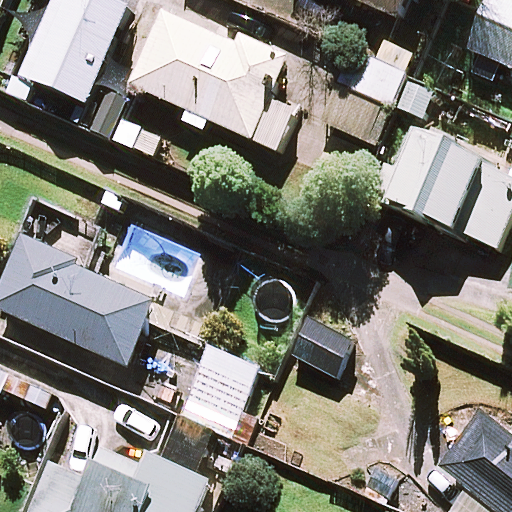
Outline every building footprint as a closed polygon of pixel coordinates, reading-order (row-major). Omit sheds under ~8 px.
[(57,0),(22,81),(42,90),(91,111),(133,14),(101,0),(57,0)] [(413,0),(344,0),(402,25),(413,0)] [(511,0),(496,0),(472,56),(511,73),(511,0)] [(133,95),(168,109),(190,119),(186,129),(208,138),(212,128),(281,157),(298,117),(273,106),(289,69),(166,18),(133,95)] [(409,81),(359,59),(345,90),(395,112),(409,81)] [(438,97),(410,85),(397,116),(425,128),(438,97)] [(393,117),(346,98),(333,131),(379,150),(393,117)] [(160,129),(125,116),(113,144),(154,162),(167,132),(160,129)] [(511,228),(511,178),(413,137),(383,208),(500,256),(511,228)] [(106,201),(43,172),(34,191),(97,221),(106,201)] [(83,274),(86,267),(78,263),(91,236),(42,213),(23,255),(0,305),(0,313),(132,374),(161,309),(83,274)] [(358,344),(312,323),(294,362),(339,383),(358,344)] [(262,422),(245,415),(262,372),(215,353),(192,409),(186,424),(251,450),(262,422)] [(0,399),(4,401),(7,395),(49,416),(58,397),(0,368),(0,399)] [(511,511),(511,437),(491,421),(448,476),(470,494),(455,511),(511,511)] [(200,482),(161,466),(153,463),(150,470),(107,452),(93,484),(56,469),(38,511),(200,511),(211,487),(200,482)] [(392,511),(404,482),(375,470),(363,502),(388,511),(392,511)]
